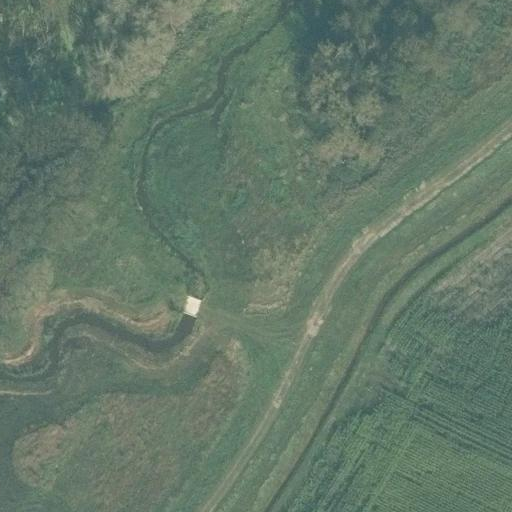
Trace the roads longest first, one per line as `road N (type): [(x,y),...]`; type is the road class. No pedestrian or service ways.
road 1 (track): [(511,125),(366,241),(342,271),(259,431),(204,511)]
road 2 (track): [(78,236),(183,305)]
